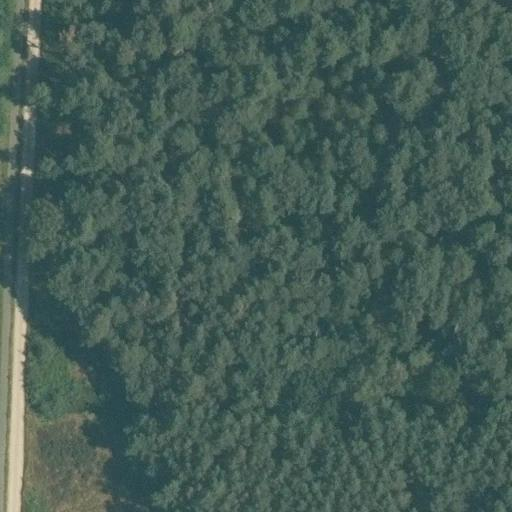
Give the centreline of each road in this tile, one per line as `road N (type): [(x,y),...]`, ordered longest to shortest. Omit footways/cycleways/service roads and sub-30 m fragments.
road 1 (track): [(511,412),(17,415)]
road 2 (track): [(17,415),(35,0)]
